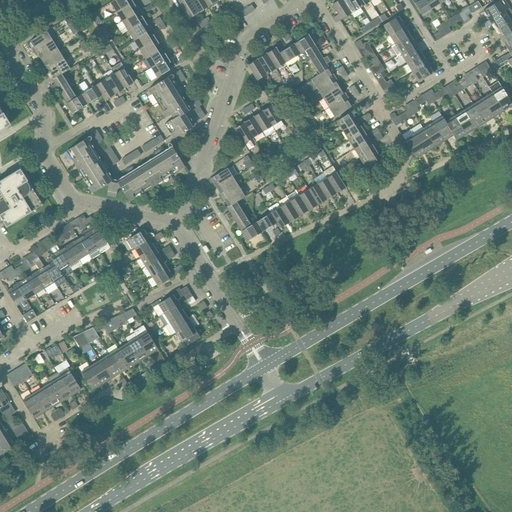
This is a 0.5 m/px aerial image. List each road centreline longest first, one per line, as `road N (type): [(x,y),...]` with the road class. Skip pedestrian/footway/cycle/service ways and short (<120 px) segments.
road 1 (secondary): [(511,222),(263,367)]
road 2 (secondary): [(263,367),(29,511)]
road 3 (secondary): [(282,400),(511,273)]
road 4 (residential): [(179,227),(245,36),(294,4)]
road 5 (residential): [(385,111),(485,52),(469,28),(434,49),(403,0)]
road 6 (secondary): [(90,511),(282,400)]
road 7 (residential): [(263,367),(179,227)]
road 8 (residential): [(385,111),(322,9),(294,4)]
